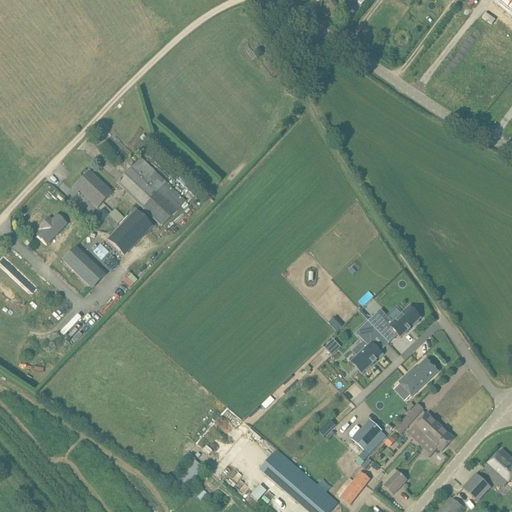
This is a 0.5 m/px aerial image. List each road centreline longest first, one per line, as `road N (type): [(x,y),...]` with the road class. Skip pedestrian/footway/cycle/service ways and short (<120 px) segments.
road 1 (unclassified): [(238,0),(163,52),(0,221)]
road 2 (tertiary): [(511,151),(275,0)]
road 3 (tertiary): [(505,406),(416,511)]
